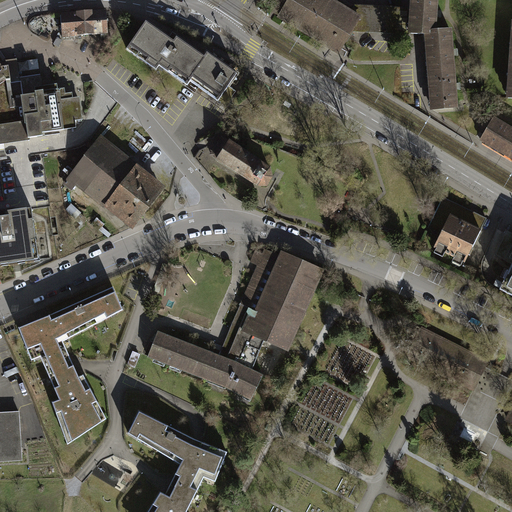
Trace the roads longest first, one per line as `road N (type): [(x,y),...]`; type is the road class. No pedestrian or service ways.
road 1 (tertiary): [(202,20),(511,204)]
road 2 (residential): [(231,220),(142,114),(84,65),(58,50),(0,42)]
road 3 (residential): [(511,330),(378,268),(231,220)]
road 4 (residential): [(231,220),(184,226),(0,305)]
